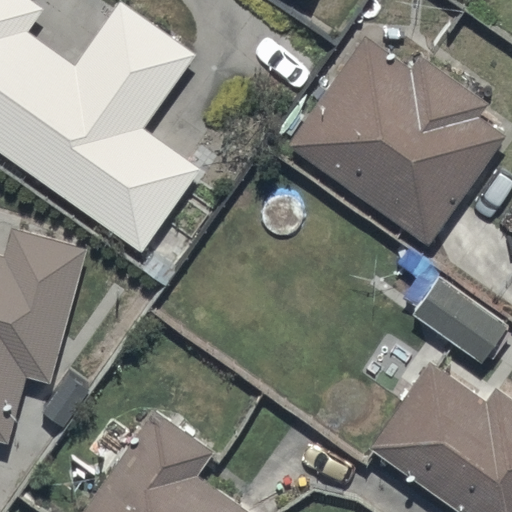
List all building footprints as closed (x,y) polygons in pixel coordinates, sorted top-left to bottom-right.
[(0,0),(0,147),(140,247),(199,165),(142,124),(195,50),(124,0),(117,0),(73,62),(25,27),(41,5),(33,0),(0,0)] [(482,100),(424,60),(416,72),(367,39),(297,141),(434,234),(504,132),(474,112),(482,100)] [(0,438),(9,441),(27,374),(49,381),(86,244),(10,223),(3,252),(0,251),(0,438)] [(508,328),(442,281),(418,314),(484,361),(508,328)] [(437,372),(385,444),(481,511),(511,511),(511,393),(509,392),(494,412),(437,372)] [(211,450),(158,413),(88,511),(252,511),(195,473),(211,450)]
